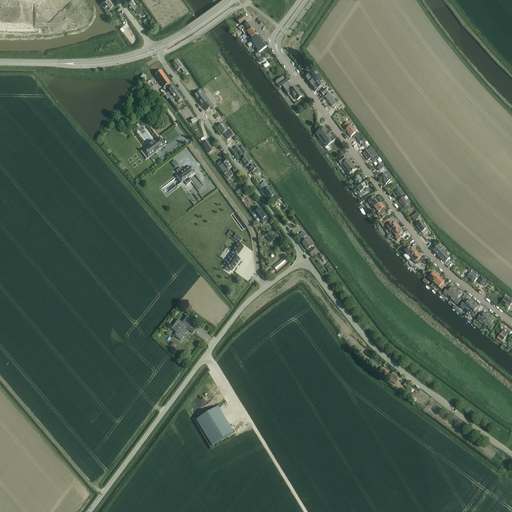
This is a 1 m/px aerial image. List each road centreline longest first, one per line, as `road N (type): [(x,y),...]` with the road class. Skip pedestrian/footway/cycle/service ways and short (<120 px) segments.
road 1 (secondary): [(511,323),(432,258),(278,51)]
road 2 (unclassified): [(511,455),(374,347),(304,258)]
road 3 (unclassified): [(89,511),(265,286)]
road 4 (unclassified): [(304,258),(159,50)]
road 5 (residential): [(265,286),(251,230),(189,145)]
